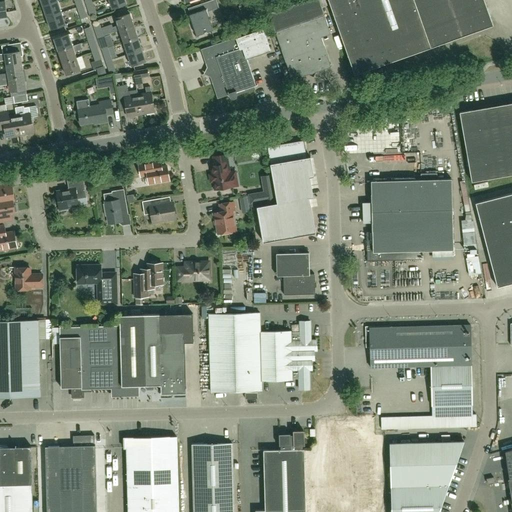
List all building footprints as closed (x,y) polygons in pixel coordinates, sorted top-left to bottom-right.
[(57,0),(43,5),(47,17),(61,12),(57,0)] [(125,0),(108,0),(112,9),(127,4),(125,0)] [(207,12),(219,8),(216,0),(212,0),(199,4),(201,11),(189,15),(196,36),(213,30),(207,12)] [(321,37),(330,34),(319,0),(305,0),(268,12),(281,50),(283,50),(292,78),(308,72),(309,74),(311,75),(314,75),(315,72),(314,70),(330,65),(321,37)] [(330,0),(357,74),(495,24),(486,0),(330,0)] [(92,2),(86,4),(90,16),(96,14),(92,2)] [(83,5),(77,7),(81,19),(87,17),(83,5)] [(61,12),(47,17),(51,29),(65,24),(61,12)] [(114,32),(119,30),(134,25),(130,13),(115,18),(117,25),(112,27),(114,32)] [(98,37),(104,35),(100,24),(94,26),(98,37)] [(123,42),(138,37),(134,25),(119,30),(123,42)] [(88,41),(95,38),(91,27),(84,29),(88,41)] [(239,36),(201,49),(205,61),(207,67),(208,71),(210,71),(212,71),(220,94),(227,91),(228,95),(229,96),(229,97),(230,97),(231,98),(232,98),(233,98),(234,98),(235,97),(236,97),(236,96),(236,95),(237,95),(237,94),(237,93),(236,93),(236,92),(254,86),(257,85),(256,85),(246,58),(270,50),(263,28),(239,36)] [(58,51),(73,46),(69,33),(54,38),(58,51)] [(102,49),(113,45),(114,45),(110,34),(104,37),(104,35),(98,37),(102,49)] [(127,54),(142,49),(138,37),(123,42),(127,54)] [(92,52),(99,50),(95,38),(88,41),(92,52)] [(73,46),(58,51),(62,62),(77,57),(75,51),(83,48),(81,43),(73,46)] [(117,57),(115,53),(113,45),(102,49),(105,61),(112,59),(117,57)] [(146,61),(142,49),(127,54),(131,66),(146,61)] [(104,66),(99,50),(92,52),(95,61),(92,62),(94,70),(97,69),(97,68),(104,66)] [(20,51),(4,54),(0,54),(0,61),(5,60),(6,66),(22,64),(20,51)] [(66,74),(81,69),(77,57),(62,62),(66,74)] [(116,71),(112,59),(105,61),(109,73),(116,71)] [(22,64),(6,66),(7,73),(0,74),(0,80),(24,76),(22,64)] [(97,68),(97,69),(100,75),(106,73),(104,66),(97,68)] [(135,78),(148,76),(147,69),(134,72),(135,78)] [(26,89),(24,76),(0,80),(0,85),(9,84),(10,91),(26,89)] [(127,84),(116,86),(119,100),(124,99),(127,116),(141,114),(138,94),(137,90),(128,91),(127,84)] [(146,93),(138,94),(141,114),(154,112),(150,86),(145,87),(146,93)] [(28,102),(27,94),(13,96),(15,104),(28,102)] [(89,99),(77,101),(81,124),(94,122),(95,123),(107,121),(106,114),(113,113),(111,100),(99,102),(100,105),(90,106),(89,99)] [(472,181),(511,174),(511,102),(460,112),(472,181)] [(8,118),(6,105),(0,106),(0,129),(5,128),(6,137),(20,135),(17,116),(8,118)] [(17,116),(20,135),(34,133),(32,122),(34,122),(33,117),(38,116),(36,106),(24,108),(25,114),(17,116)] [(272,175),(277,203),(256,207),(262,242),(316,233),(315,231),(313,231),(308,198),(309,197),(313,197),(313,194),(311,195),(308,177),(310,177),(314,176),(313,174),(312,174),(309,159),(311,159),(310,157),(307,157),(304,141),(267,147),(272,175)] [(211,166),(212,174),(209,174),(211,182),(213,181),(215,190),(232,187),(231,184),(234,184),(233,174),(230,175),(226,154),(213,157),(215,165),(211,166)] [(149,183),(169,180),(166,166),(162,167),(160,160),(139,164),(141,176),(147,175),(149,183)] [(372,231),(366,231),(367,251),(367,261),(420,259),(420,251),(432,250),(453,250),(451,178),(437,179),(437,173),(420,173),(421,179),(371,181),(371,201),(372,223),(372,231)] [(272,175),(262,177),(265,192),(249,195),(251,208),(256,207),(277,203),(272,175)] [(77,199),(86,198),(83,178),(67,180),(68,189),(56,191),(60,211),(68,210),(67,208),(79,206),(77,199)] [(0,201),(14,199),(12,186),(8,187),(7,180),(0,181),(0,201)] [(105,202),(105,204),(103,204),(105,216),(107,216),(108,224),(122,221),(121,216),(128,214),(124,189),(112,191),(113,200),(105,202)] [(511,193),(475,203),(497,287),(511,282),(511,193)] [(241,212),(249,211),(246,196),(239,197),(241,212)] [(173,202),(171,203),(162,204),(161,198),(142,201),(143,208),(150,207),(152,222),(175,218),(173,202)] [(0,221),(12,220),(11,213),(17,212),(16,205),(13,206),(12,200),(14,199),(0,201),(0,221)] [(218,234),(235,231),(232,211),(235,210),(233,202),(219,204),(221,212),(213,213),(214,217),(215,217),(218,234)] [(0,250),(16,247),(13,232),(3,233),(2,226),(0,225),(0,250)] [(284,295),(315,294),(314,274),(309,274),(309,253),(276,253),(277,276),(283,276),(284,295)] [(146,289),(154,288),(153,284),(162,284),(162,263),(158,263),(157,261),(150,261),(149,263),(147,264),(148,269),(141,269),(141,273),(134,273),(134,296),(146,296),(146,289)] [(209,280),(209,262),(185,262),(185,267),(177,267),(177,281),(209,280)] [(116,273),(101,273),(101,265),(77,265),(78,283),(97,283),(98,290),(98,304),(117,303),(116,273)] [(30,287),(42,287),(42,274),(30,274),(30,268),(15,268),(16,289),(30,289),(30,287)] [(268,293),(256,294),(256,304),(268,304),(268,293)] [(311,351),(317,350),(316,340),(311,340),(310,321),(300,321),(300,332),(291,333),(291,331),(260,332),(260,312),(209,314),(211,392),(262,390),(262,381),(292,380),(292,378),(299,378),(299,389),(310,389),(309,370),(312,370),(311,351)] [(120,325),(59,327),(60,344),(61,388),(71,388),(71,396),(82,395),(82,387),(113,386),(114,394),(139,394),(139,386),(146,385),(147,388),(153,388),(153,385),(161,385),(161,393),(186,393),(184,342),(193,342),(193,313),(160,314),(145,315),(120,315),(120,325)] [(0,397),(40,397),(38,320),(0,320),(0,397)] [(366,347),(370,347),(370,367),(430,366),(432,406),(472,404),(470,325),(369,327),(370,342),(365,342),(366,347)] [(0,403),(0,406),(9,410),(11,404),(1,401),(0,403)] [(472,404),(432,406),(432,416),(381,417),(381,429),(476,426),(476,414),(473,414),(472,404)] [(328,445),(331,486),(376,483),(375,465),(367,465),(366,451),(369,451),(368,443),(363,443),(362,428),(342,429),(343,444),(328,445)] [(305,511),(304,449),(303,449),(303,445),(304,445),(304,431),(294,431),(294,434),(290,435),(290,433),(279,434),(279,446),(280,446),(281,449),(263,450),(265,511),(255,511),(305,511)] [(45,446),(46,476),(46,511),(96,511),(95,445),(94,435),(73,435),(73,446),(45,446)] [(178,511),(177,436),(126,438),(127,511),(178,511)] [(390,443),(391,487),(391,511),(439,511),(464,441),(390,443)] [(192,444),(193,511),(233,511),(232,443),(192,444)] [(0,511),(33,511),(31,447),(16,447),(16,444),(15,448),(0,445),(0,511)] [(319,502),(319,511),(332,511),(333,502),(319,502)]
